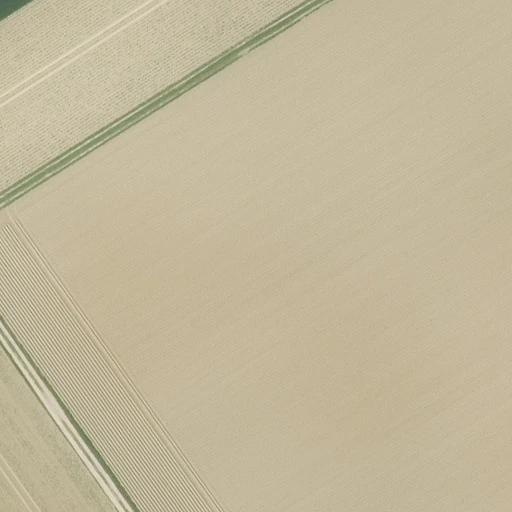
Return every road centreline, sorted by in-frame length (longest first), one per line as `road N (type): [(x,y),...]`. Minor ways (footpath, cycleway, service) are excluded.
road 1 (track): [(335,0),(0,204)]
road 2 (track): [(0,330),(129,511)]
